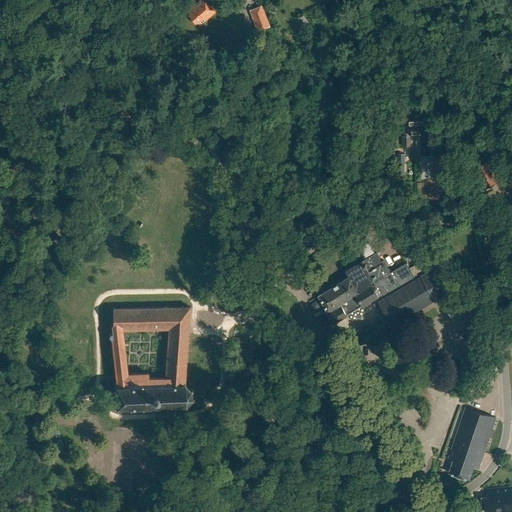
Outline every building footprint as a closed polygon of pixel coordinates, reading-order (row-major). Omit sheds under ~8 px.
[(190,14),(188,16),(195,23),(196,22),(199,25),(215,12),(204,0),(200,0),(187,11),(190,14)] [(261,6),(250,10),(257,30),(269,26),(261,6)] [(403,136),(403,146),(411,146),(412,136),(416,136),(416,121),(405,121),(405,136),(403,136)] [(421,136),(421,155),(429,155),(430,136),(428,136),(428,121),(416,121),(416,136),(421,136)] [(477,138),(480,145),(490,141),(486,134),(477,138)] [(445,158),(433,159),(435,180),(447,180),(445,158)] [(489,161),(475,167),(484,188),(499,181),(489,161)] [(244,215),(234,221),(247,237),(257,231),(244,215)] [(334,321),(377,297),(393,324),(453,289),(440,265),(439,266),(433,255),(410,268),(407,263),(391,272),(383,260),(382,261),(377,252),(347,270),(350,276),(319,295),(334,321)] [(193,389),(192,388),(190,389),(186,383),(185,381),(190,306),(113,308),(113,324),(110,325),(111,333),(110,333),(110,334),(109,335),(109,336),(109,337),(110,338),(110,339),(116,385),(115,384),(114,385),(116,387),(116,406),(114,408),(115,409),(118,407),(129,407),(129,410),(131,410),(131,407),(141,406),(142,409),(143,409),(143,406),(153,406),(153,409),(155,409),(155,406),(165,405),(165,408),(166,408),(166,405),(176,405),(176,408),(178,408),(178,405),(184,404),(185,407),(187,406),(186,404),(190,399),(193,399),(193,398),(191,397),(190,390),(193,389)] [(474,385),(473,387),(482,392),(491,374),(482,369),(477,378),(474,377),(471,383),(474,385)] [(466,408),(449,459),(454,460),(450,473),(469,480),(474,467),(478,468),(495,417),(466,408)] [(511,511),(511,486),(486,489),(487,496),(482,497),(483,510),(483,509),(483,511),(511,511)]
